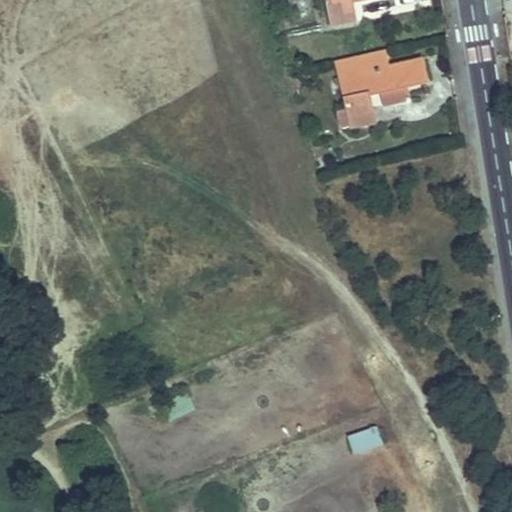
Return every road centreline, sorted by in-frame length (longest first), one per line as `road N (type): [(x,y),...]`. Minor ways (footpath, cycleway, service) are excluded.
road 1 (track): [(264,232),(339,278),(460,467),(476,511)]
road 2 (secondary): [(471,0),(511,252)]
